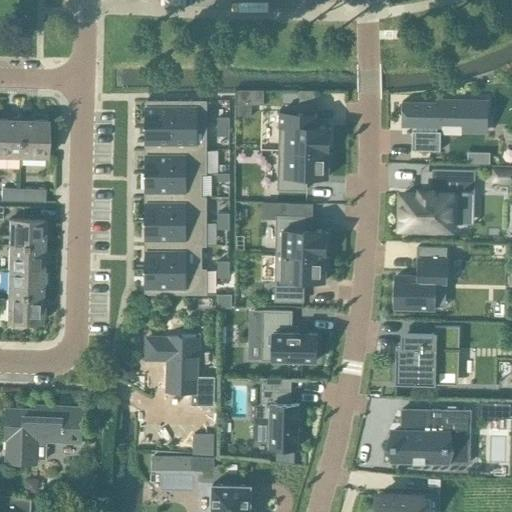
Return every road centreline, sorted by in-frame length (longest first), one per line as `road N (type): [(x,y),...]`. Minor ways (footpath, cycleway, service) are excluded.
road 1 (residential): [(367,0),(364,281),(318,511)]
road 2 (residential): [(0,366),(71,366),(82,81)]
